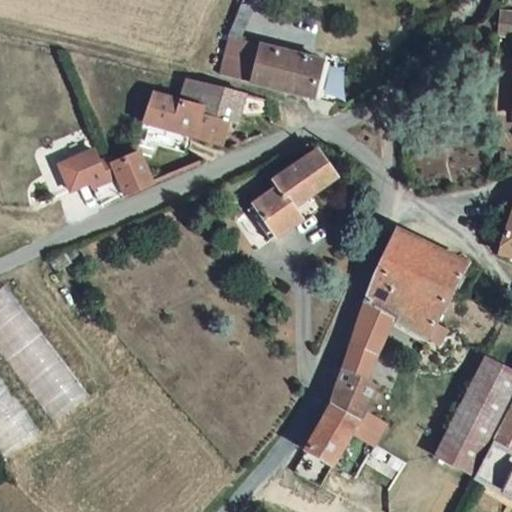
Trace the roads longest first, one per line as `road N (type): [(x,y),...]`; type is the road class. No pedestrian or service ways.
road 1 (unclassified): [(383,106),(272,146),(0,272)]
road 2 (unclassified): [(226,511),(294,426),(396,201)]
road 3 (unclassified): [(475,0),(383,106)]
